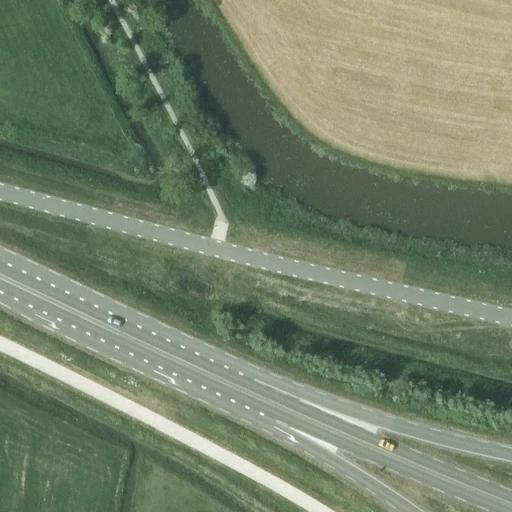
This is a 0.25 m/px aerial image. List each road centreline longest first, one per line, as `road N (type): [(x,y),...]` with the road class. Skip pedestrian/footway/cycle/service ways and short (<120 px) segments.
road 1 (unclassified): [(511,317),(0,189)]
road 2 (primary): [(511,507),(251,396)]
road 3 (primary): [(251,396),(0,278)]
road 4 (primary): [(511,456),(251,396)]
road 5 (primary): [(251,396),(406,511)]
